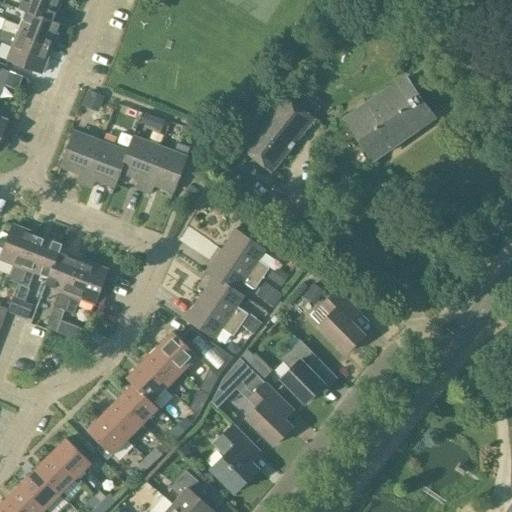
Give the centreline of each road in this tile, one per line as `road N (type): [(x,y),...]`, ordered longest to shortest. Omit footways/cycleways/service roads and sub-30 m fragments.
road 1 (residential): [(34,404),(127,331),(161,249),(50,204),(32,181)]
road 2 (residential): [(417,335),(407,300),(193,163)]
road 3 (residential): [(266,511),(387,355),(417,335)]
road 4 (tertiary): [(320,511),(450,350)]
road 5 (residential): [(32,181),(104,0)]
